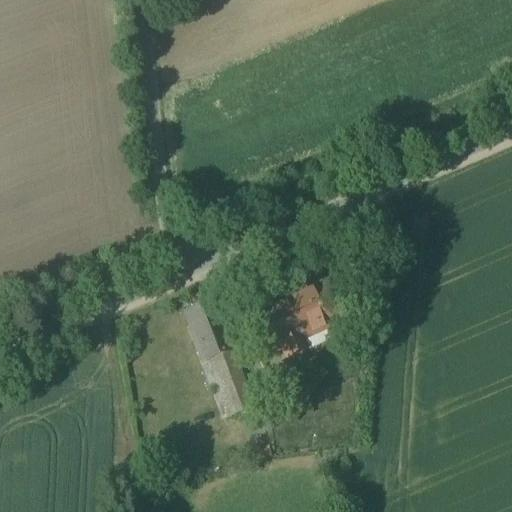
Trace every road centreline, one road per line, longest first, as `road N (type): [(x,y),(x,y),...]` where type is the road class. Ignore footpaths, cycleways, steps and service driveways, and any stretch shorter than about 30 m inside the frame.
road 1 (residential): [(511,120),(158,268)]
road 2 (residential): [(158,268),(130,0)]
road 3 (residential): [(158,268),(0,337)]
